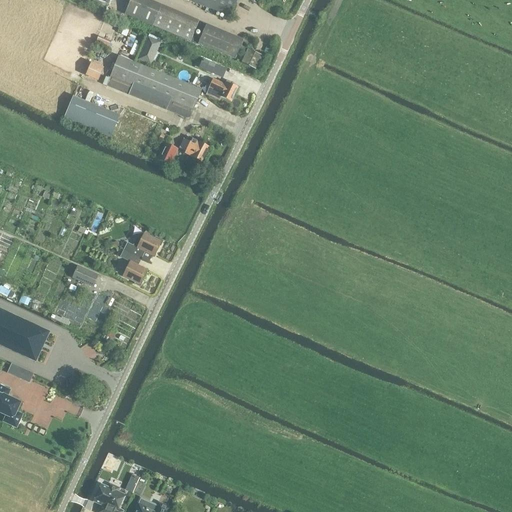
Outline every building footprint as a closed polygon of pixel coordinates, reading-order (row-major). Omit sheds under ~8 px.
[(189,42),(199,20),(151,0),(129,0),(124,14),(189,42)] [(188,0),(230,18),(237,0),(188,0)] [(235,59),(243,40),(206,25),(198,44),(235,59)] [(107,49),(111,41),(98,36),(95,43),(107,49)] [(151,66),(160,42),(147,37),(137,60),(151,66)] [(255,70),(262,56),(248,49),(242,63),(255,70)] [(190,118),(200,90),(117,59),(106,87),(190,118)] [(204,59),(200,67),(223,77),(226,69),(204,59)] [(92,83),(98,69),(85,64),(79,77),(92,83)] [(224,85),(213,80),(209,88),(209,89),(206,95),(220,101),(221,98),(231,102),(238,88),(225,82),(224,85)] [(73,97),(65,117),(90,128),(111,136),(119,116),(98,108),(73,97)] [(190,143),(183,139),(179,148),(183,150),(182,153),(201,162),(208,148),(192,139),(190,143)] [(170,165),(178,149),(165,143),(157,159),(170,165)] [(127,244),(124,250),(141,259),(144,251),(154,256),(159,245),(161,246),(163,241),(156,237),(155,239),(145,234),(144,235),(142,234),(142,236),(140,236),(138,240),(136,241),(133,247),(127,244)] [(124,250),(120,257),(130,262),(123,277),(135,283),(135,284),(140,287),(143,282),(141,281),(147,270),(137,266),(141,259),(124,250)] [(92,287),(97,276),(78,267),(73,278),(92,287)] [(0,293),(7,297),(10,291),(0,286),(0,293)] [(27,306),(30,301),(21,297),(19,302),(27,306)] [(0,311),(0,346),(35,362),(48,333),(0,311)] [(67,325),(69,322),(52,315),(51,318),(54,320),(67,325)] [(14,376),(18,368),(18,366),(12,364),(12,365),(8,373),(14,376)] [(6,397),(0,394),(0,421),(3,423),(0,428),(13,434),(18,422),(12,419),(17,410),(3,403),(6,397)] [(133,492),(139,477),(132,474),(125,489),(133,492)] [(119,489),(109,484),(107,488),(101,485),(94,502),(106,507),(103,511),(122,511),(123,511),(118,509),(124,495),(117,492),(119,489)] [(157,508),(148,504),(148,502),(141,499),(134,511),(168,511),(170,508),(159,503),(157,508)]
